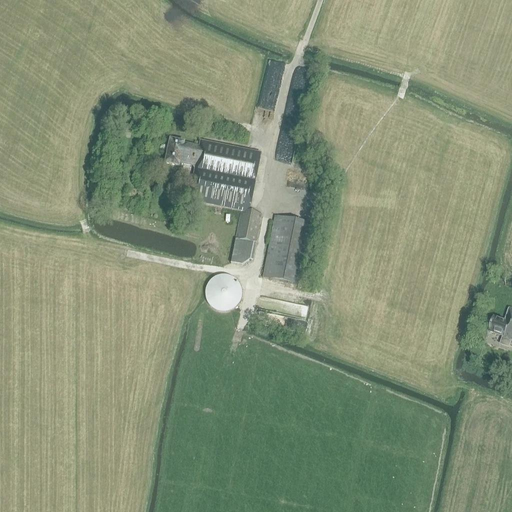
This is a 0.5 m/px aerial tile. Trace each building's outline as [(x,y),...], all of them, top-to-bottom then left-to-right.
[(271,129),(286,67),(270,63),(255,125),(271,129)] [(300,68),(298,86),(310,87),(312,70),(300,68)] [(255,245),(261,215),(249,213),(261,157),(201,144),(200,148),(192,146),(169,141),(164,165),(178,167),(179,164),(195,167),(188,201),(241,212),(230,264),(241,266),(249,262),(252,262),(255,245)] [(315,224),(274,216),(262,278),(303,286),(315,224)] [(240,300),(241,295),(241,290),(238,285),(235,281),(230,278),(225,276),(220,276),(215,278),(211,281),(207,285),(205,290),(204,295),(205,300),(207,305),(211,309),(215,312),(220,313),(225,313),(230,312),(235,309),(238,305),(240,300)] [(298,305),(297,314),(308,316),(310,306),(298,305)] [(511,345),(511,309),(508,308),(503,323),(493,319),(489,332),(503,336),(500,345),(509,347),(509,345),(511,345)] [(282,329),(306,330),(306,319),(282,318),(282,329)]
